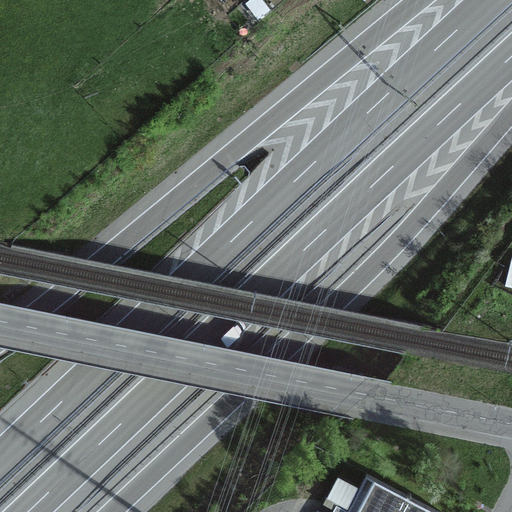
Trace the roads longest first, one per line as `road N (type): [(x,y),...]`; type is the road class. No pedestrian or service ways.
road 1 (motorway): [(490,0),(0,458)]
road 2 (motorway): [(27,511),(511,57)]
road 3 (motorway): [(109,511),(308,331),(511,114)]
road 4 (motorway): [(422,0),(0,340)]
road 5 (residential): [(0,321),(511,424)]
